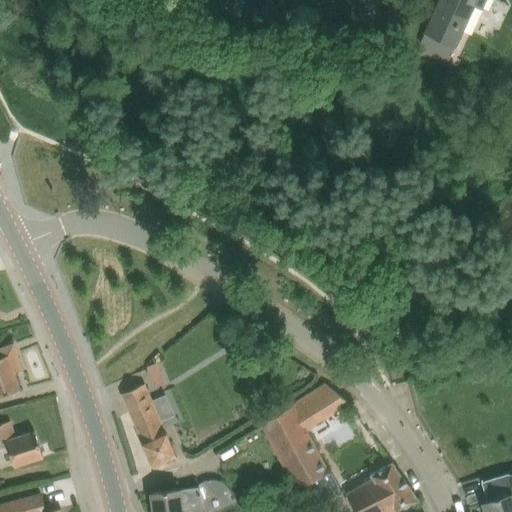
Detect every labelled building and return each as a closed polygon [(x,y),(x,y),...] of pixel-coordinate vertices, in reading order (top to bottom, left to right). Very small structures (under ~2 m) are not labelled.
[(379,14),(379,0),(361,0),(360,12),(379,14)] [(458,47),(476,4),(484,8),(486,0),(439,0),(425,32),(418,47),(449,62),(455,46),(458,47)] [(14,343),(0,347),(0,395),(21,388),(15,371),(23,368),(17,351),(13,353),(10,345),(14,344),(14,343)] [(158,361),(148,366),(157,386),(167,382),(158,361)] [(152,398),(145,383),(122,393),(154,467),(178,456),(166,428),(165,428),(152,398)] [(325,462),(290,405),(262,423),(303,500),(318,492),(320,499),(327,496),(336,511),(389,511),(419,499),(393,461),(372,474),(372,477),(364,484),(347,494),(342,496),(325,462)] [(15,465),(44,456),(35,430),(17,436),(11,420),(0,423),(0,448),(9,446),(15,465)] [(511,511),(511,473),(509,474),(511,481),(511,492),(484,501),(487,511),(511,511)] [(274,507),(292,499),(286,485),(268,493),(274,507)] [(180,489),(152,492),(154,511),(182,511),(182,504),(202,501),(199,486),(180,489)] [(46,511),(41,493),(0,504),(0,511),(62,511),(61,507),(46,511)]
